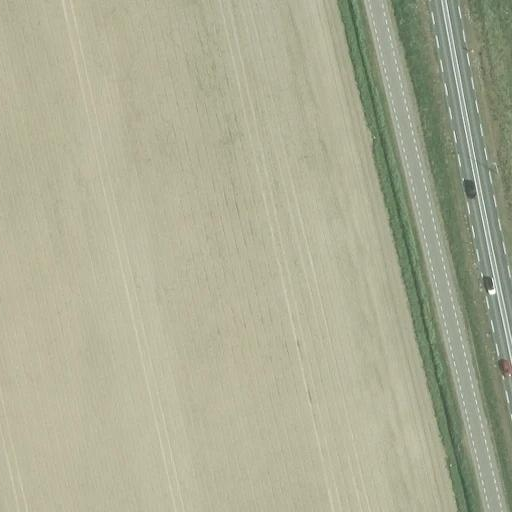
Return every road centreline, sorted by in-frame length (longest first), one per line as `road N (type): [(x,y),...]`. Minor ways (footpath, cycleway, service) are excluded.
road 1 (unclassified): [(494,511),(373,0)]
road 2 (primary): [(511,354),(442,0)]
